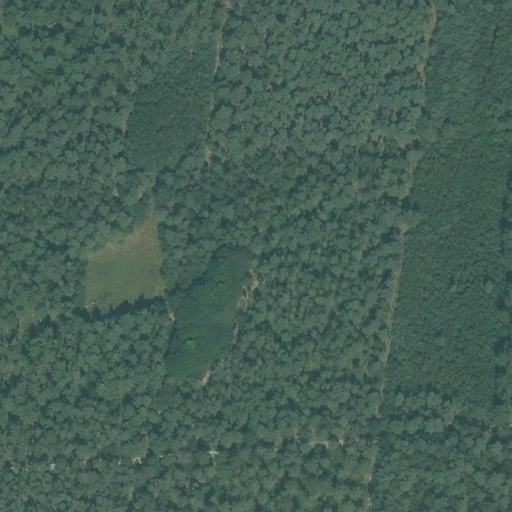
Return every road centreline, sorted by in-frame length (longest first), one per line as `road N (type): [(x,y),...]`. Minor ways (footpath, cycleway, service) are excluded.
road 1 (track): [(376,437),(0,471)]
road 2 (track): [(376,437),(511,427)]
